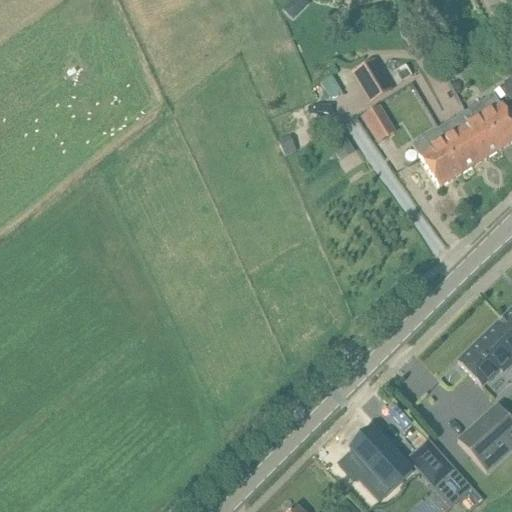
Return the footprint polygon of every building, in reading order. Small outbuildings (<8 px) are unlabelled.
[(438,35),(427,40),(437,61),(449,56),(438,35)] [(393,92),(374,61),(350,76),(369,106),(393,92)] [(493,96),(468,111),(475,122),(481,118),(501,151),(511,144),(511,124),(501,106),(500,107),(493,96)] [(393,132),(379,110),(363,119),(377,142),(393,132)] [(468,111),(437,130),(444,141),(440,143),(460,176),(501,151),(481,118),(475,122),(468,111)] [(444,141),(437,130),(412,145),(419,156),(418,157),(438,190),(460,176),(440,143),(444,141)] [(356,154),(347,140),(333,150),(342,163),(356,154)] [(511,311),(502,321),(511,330),(511,311)] [(511,330),(502,321),(457,365),(480,389),(499,372),(502,375),(511,364),(511,330)] [(511,451),(511,425),(496,408),(457,444),(485,476),(511,451)] [(352,454),(338,467),(353,484),(357,481),(379,504),(396,488),(394,486),(409,472),(371,431),(349,451),(352,454)] [(427,444),(407,462),(433,490),(433,491),(436,488),(453,507),(470,492),(427,444)]
